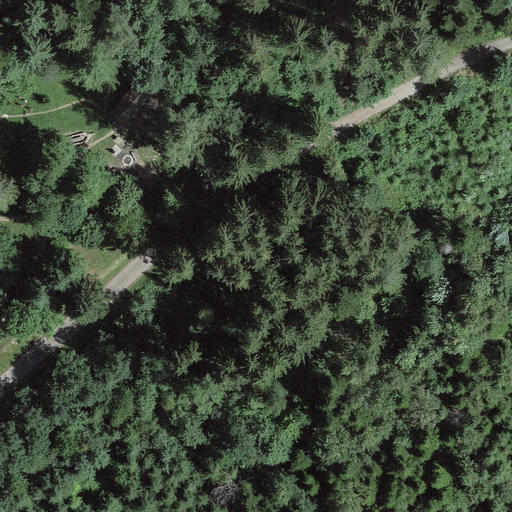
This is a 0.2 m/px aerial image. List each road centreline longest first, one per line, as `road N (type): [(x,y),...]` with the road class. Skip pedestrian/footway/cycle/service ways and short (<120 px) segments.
road 1 (unclassified): [(306,143),(159,249),(0,393)]
road 2 (track): [(511,41),(306,143)]
